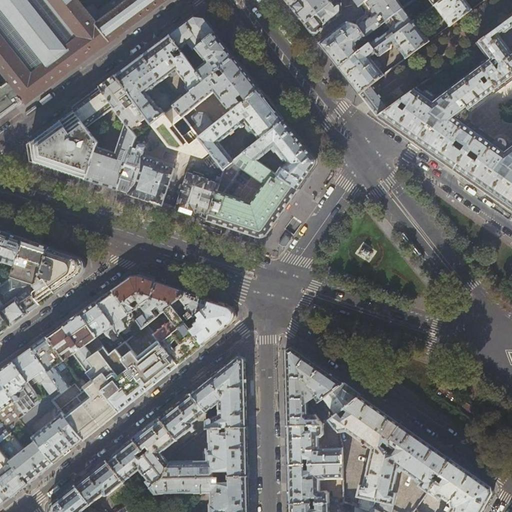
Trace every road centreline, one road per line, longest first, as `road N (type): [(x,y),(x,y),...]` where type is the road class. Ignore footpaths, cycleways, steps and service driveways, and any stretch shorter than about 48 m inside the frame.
road 1 (residential): [(268,312),(28,500)]
road 2 (residential): [(268,312),(511,483)]
road 3 (secondary): [(282,285),(511,359)]
road 4 (residential): [(0,142),(192,0)]
road 5 (primary): [(511,346),(364,160)]
road 6 (primary): [(364,160),(238,0)]
road 7 (residential): [(272,511),(268,312)]
road 8 (residential): [(0,351),(149,240)]
road 9 (residential): [(511,226),(409,154),(364,160)]
road 10 (secondary): [(0,190),(149,240)]
road 11 (residential): [(364,160),(282,285)]
road 12 (secondary): [(149,240),(282,285)]
